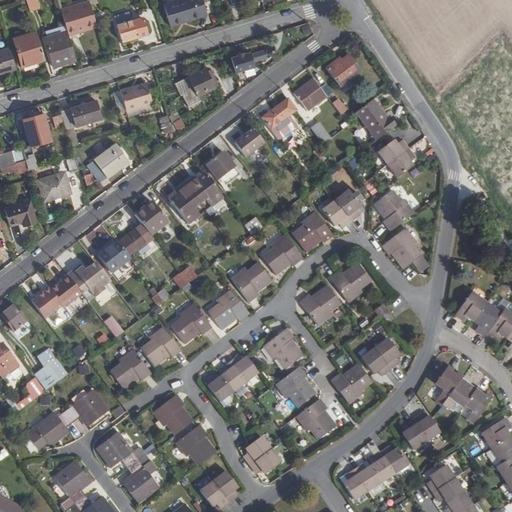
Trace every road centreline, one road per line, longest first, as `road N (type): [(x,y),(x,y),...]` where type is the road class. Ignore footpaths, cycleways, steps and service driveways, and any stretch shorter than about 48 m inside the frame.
road 1 (residential): [(330,36),(0,285)]
road 2 (residential): [(309,11),(0,106)]
road 3 (residential): [(360,13),(453,159),(434,305)]
road 4 (residential): [(281,303),(309,267),(357,242),(377,253),(408,292),(434,305)]
road 5 (residential): [(434,332),(392,407),(315,467)]
road 6 (residential): [(184,375),(263,503)]
road 7 (residential): [(184,375),(281,303)]
